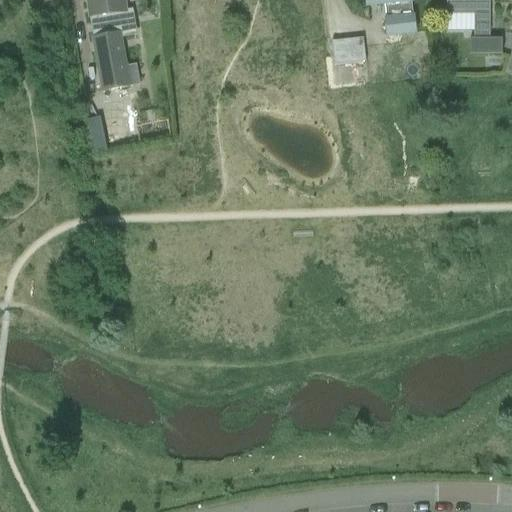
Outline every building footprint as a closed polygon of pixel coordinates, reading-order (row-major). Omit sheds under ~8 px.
[(87,0),(90,18),(93,40),(103,91),(131,86),(131,84),(128,67),(125,53),(122,33),(119,14),(126,14),(124,0),(87,0)] [(415,34),(411,0),(365,0),(367,7),(385,5),(387,21),(386,21),(387,37),(415,34)] [(489,39),(489,0),(445,0),(446,16),(474,16),(474,39),(469,39),(470,55),(501,56),(501,40),(489,39)] [(332,42),(334,66),(365,63),(363,39),(332,42)] [(131,84),(131,86),(131,88),(140,86),(136,66),(128,67),(131,84)]
